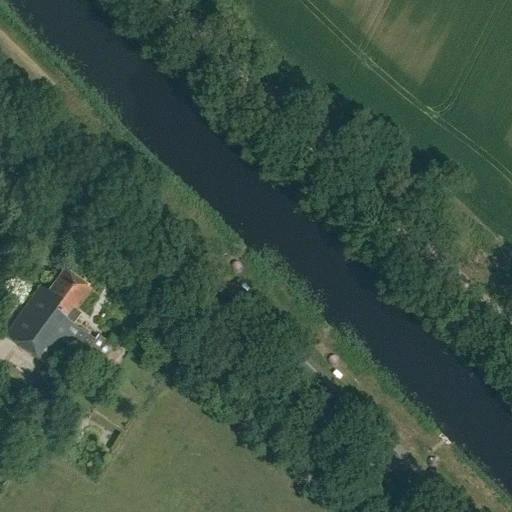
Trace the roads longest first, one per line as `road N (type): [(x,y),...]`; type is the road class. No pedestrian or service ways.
road 1 (unclassified): [(459,511),(0,63)]
road 2 (track): [(511,345),(157,0)]
